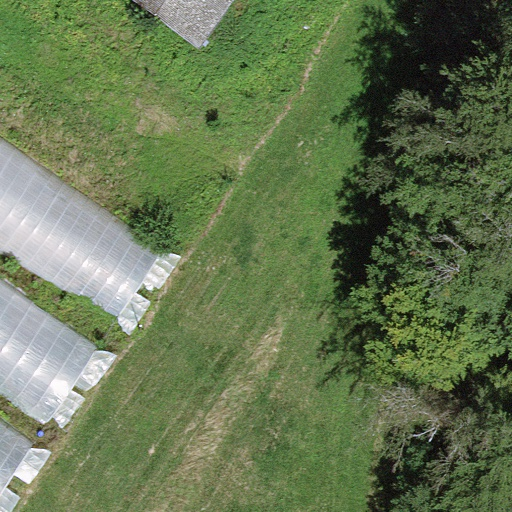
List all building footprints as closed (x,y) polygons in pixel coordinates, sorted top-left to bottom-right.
[(154,0),(207,40),(237,0),(154,0)] [(213,150),(0,6),(0,111),(164,222),(213,150)] [(158,265),(0,156),(0,261),(109,337),(158,265)] [(87,355),(0,293),(0,400),(36,426),(87,355)] [(0,507),(34,459),(0,435),(0,507)]
